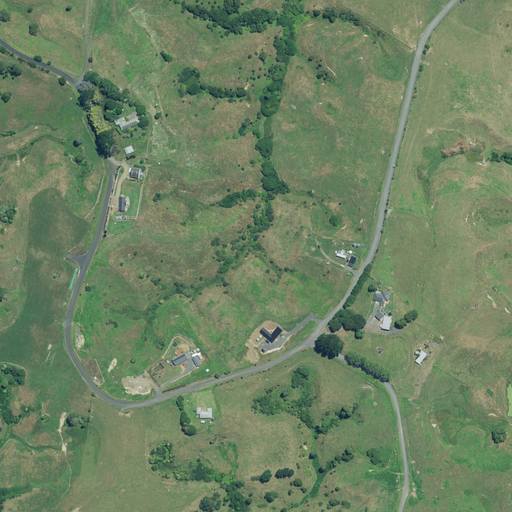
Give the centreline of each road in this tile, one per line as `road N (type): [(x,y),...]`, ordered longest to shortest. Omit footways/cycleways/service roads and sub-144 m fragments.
road 1 (unclassified): [(308,341),(265,367),(144,404),(103,396),(67,335),(107,202),(110,160),(78,89),(0,38)]
road 2 (unclassified): [(456,0),(420,50),(371,253),(338,310),(308,341)]
road 3 (unclassified): [(308,341),(380,376),(393,395),(404,457),(402,511)]
